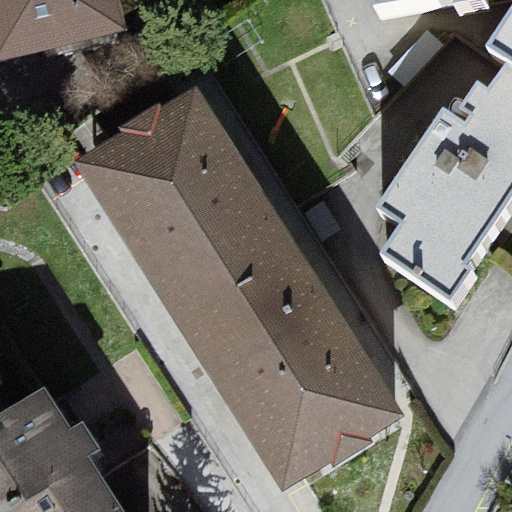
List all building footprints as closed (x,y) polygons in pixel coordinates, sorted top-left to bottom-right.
[(127,0),(0,0),(0,64),(2,75),(138,40),(127,0)] [(511,0),(372,0),(375,26),(507,0),(511,0)] [(396,243),(380,274),(463,320),(491,286),(484,274),(511,232),(511,97),(511,98),(495,94),(475,124),(487,132),(479,137),(460,119),(377,221),(396,243)] [(212,103),(83,183),(302,504),(418,429),(212,103)] [(0,511),(128,511),(101,473),(114,458),(99,438),(86,443),(59,407),(8,438),(0,425),(0,415),(17,393),(0,368),(0,511)]
